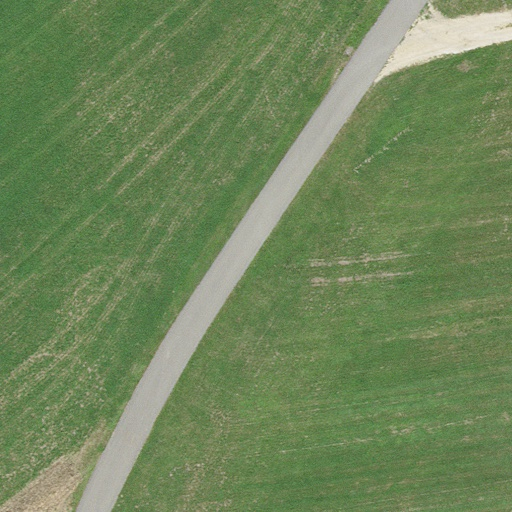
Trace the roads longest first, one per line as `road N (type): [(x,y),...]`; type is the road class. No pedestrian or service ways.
road 1 (unclassified): [(90,511),(185,324),(402,0)]
road 2 (track): [(355,70),(511,36)]
